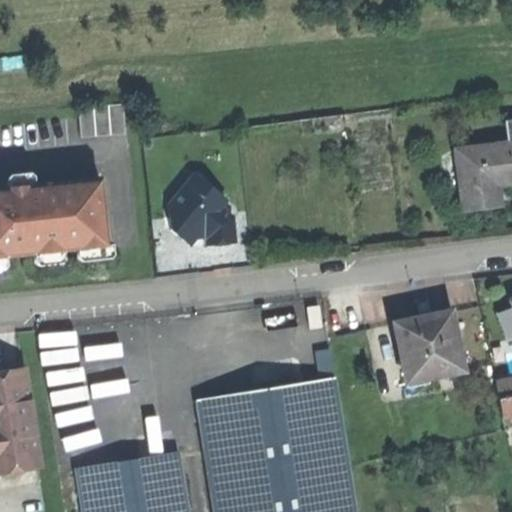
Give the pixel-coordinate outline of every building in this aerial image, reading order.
[(80,108),(82,138),(127,134),(125,105),(80,108)] [(484,141),(485,147),(503,145),(502,139),(484,141)] [(456,166),(461,212),(487,208),(484,186),(505,184),(511,182),(511,143),(509,144),(503,145),(485,147),(461,150),(463,166),(456,166)] [(0,258),(25,256),(65,251),(64,247),(76,245),(77,251),(110,247),(102,178),(24,187),(25,192),(9,194),(9,188),(0,189),(0,258)] [(225,209),(224,178),(168,179),(169,240),(236,239),(236,209),(225,209)] [(394,325),(404,382),(460,372),(450,315),(420,320),(394,325)] [(61,331),(72,429),(146,421),(135,323),(61,331)] [(335,372),(331,347),(318,350),(322,374),(335,372)] [(0,371),(0,471),(41,465),(25,367),(0,371)] [(195,400),(213,511),(356,511),(335,378),(195,400)] [(511,398),(511,384),(495,388),(498,402),(511,398)] [(502,419),(511,416),(511,398),(498,402),(502,419)] [(79,470),(85,511),(187,511),(179,455),(79,470)]
